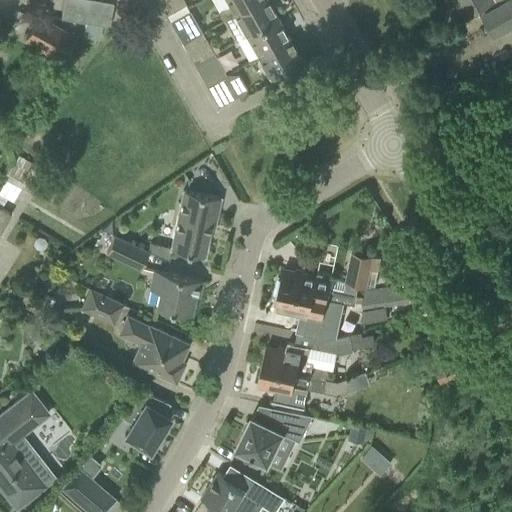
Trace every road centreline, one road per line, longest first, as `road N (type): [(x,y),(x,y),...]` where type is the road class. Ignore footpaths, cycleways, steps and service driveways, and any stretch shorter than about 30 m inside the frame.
road 1 (unclassified): [(144,511),(195,439),(223,377),(253,232),(398,145)]
road 2 (residential): [(398,145),(454,236),(511,300)]
road 3 (unclassified): [(398,145),(320,0)]
